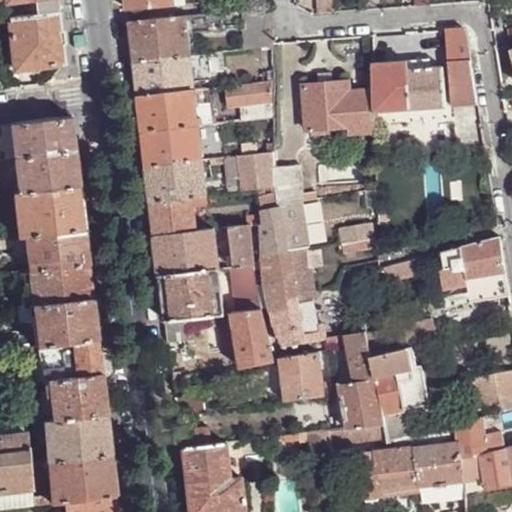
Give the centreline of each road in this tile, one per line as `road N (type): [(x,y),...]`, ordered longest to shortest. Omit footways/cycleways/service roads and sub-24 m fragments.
road 1 (residential): [(511,256),(471,14),(281,28),(281,0)]
road 2 (residential): [(152,511),(100,93)]
